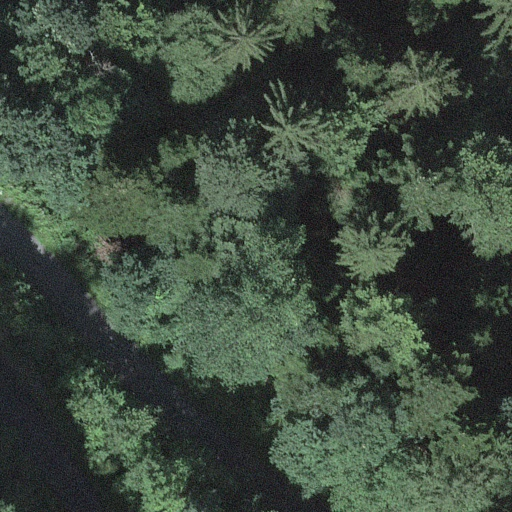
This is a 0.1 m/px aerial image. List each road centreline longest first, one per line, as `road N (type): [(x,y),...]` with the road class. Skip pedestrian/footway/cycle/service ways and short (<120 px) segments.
road 1 (track): [(312,511),(0,229)]
road 2 (track): [(0,404),(82,511)]
